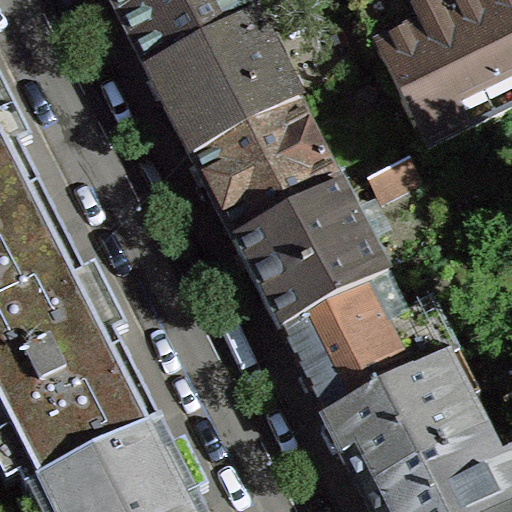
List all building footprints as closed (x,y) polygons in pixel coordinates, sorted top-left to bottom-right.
[(109,0),(125,30),(150,78),(255,26),(241,0),(287,0),(291,7),(305,0),(109,0)] [(417,19),(406,0),(353,0),(373,41),(417,19)] [(511,0),(481,0),(379,51),(428,153),(511,111),(511,0)] [(255,26),(150,78),(168,114),(194,164),(299,111),(255,26)] [(0,173),(23,161),(19,152),(30,147),(13,115),(0,88),(0,173)] [(299,111),(194,164),(209,194),(237,250),(342,197),(299,111)] [(0,446),(25,496),(25,498),(160,429),(115,341),(126,335),(108,300),(95,275),(84,280),(23,161),(0,173),(0,446)] [(410,162),(370,182),(381,206),(421,186),(410,162)] [(342,197),(237,250),(254,283),(284,342),(370,298),(367,293),(387,284),(342,197)] [(436,373),(459,362),(432,308),(387,331),(370,298),(284,342),(302,378),(326,425),(436,373)] [(436,373),(326,425),(326,428),(343,460),(364,499),(485,438),(470,409),(480,404),(478,400),(456,412),(436,373)] [(25,498),(32,511),(203,511),(198,501),(208,495),(200,478),(185,448),(174,454),(161,427),(160,429),(25,498)] [(485,438),(364,499),(369,511),(507,511),(489,476),(511,465),(509,461),(499,466),(485,438)]
